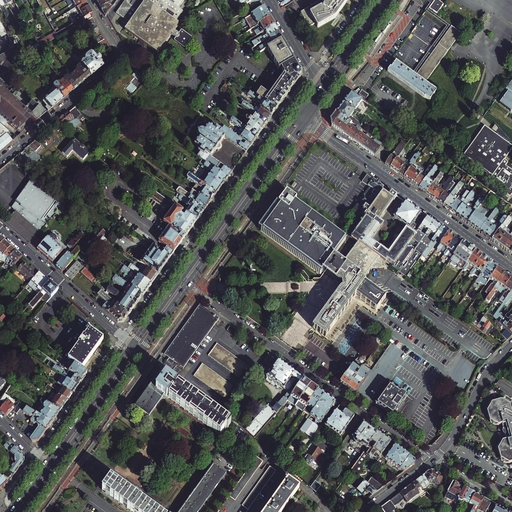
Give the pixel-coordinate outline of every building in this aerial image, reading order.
[(84,0),(79,0),(71,5),(69,6),(68,6),(71,10),(74,8),(76,7),(85,2),(84,0)] [(109,0),(107,0),(99,5),(101,9),(110,4),(111,3),(109,0)] [(126,0),(116,14),(130,23),(125,30),(157,53),(171,34),(176,38),(174,41),(184,49),(192,38),(181,30),(178,35),(174,31),(178,24),(175,22),(183,11),(179,8),(184,0),(126,0)] [(260,0),(233,0),(235,3),(238,3),(241,9),(247,6),(249,10),(262,2),(260,0)] [(322,0),(301,12),(309,27),(315,24),(317,28),(335,18),(348,0),(322,0)] [(429,0),(429,1),(433,3),(429,9),(436,14),(443,5),(436,0),(429,0)] [(452,25),(436,14),(429,9),(433,3),(429,1),(424,8),(450,26),(414,75),(415,76),(451,27),(452,25)] [(85,2),(76,7),(78,11),(87,6),(85,2)] [(112,8),(110,4),(101,9),(106,16),(112,8)] [(80,14),(89,9),(87,6),(78,11),(80,14)] [(254,28),(271,18),(265,8),(245,20),(251,30),(254,28)] [(82,18),(90,14),(91,13),(89,9),(80,14),(82,18)] [(58,37),(84,22),(92,17),(90,14),(82,18),(81,19),(77,21),(70,25),(63,29),(56,33),(57,37),(58,36),(58,37)] [(84,22),(86,26),(94,22),(92,17),(84,22)] [(260,34),(275,26),(271,18),(254,28),(256,31),(254,32),(257,36),(260,34)] [(94,22),(86,26),(89,31),(97,26),(94,22)] [(97,26),(89,31),(91,35),(99,31),(97,26)] [(254,47),(279,33),(275,26),(260,34),(262,38),(252,43),(254,47)] [(425,83),(461,33),(451,27),(415,76),(414,75),(396,62),(389,72),(430,101),(437,92),(425,83)] [(91,35),(94,39),(101,35),(99,31),(91,35)] [(40,47),(46,43),(56,37),(57,37),(56,33),(55,32),(37,42),(40,47)] [(283,40),(279,33),(254,47),(248,51),(255,56),(267,49),(283,40)] [(94,39),(96,44),(104,40),(101,35),(94,39)] [(96,44),(99,49),(107,45),(104,40),(96,44)] [(262,90),(257,97),(276,110),(290,91),(301,77),(301,71),(283,40),(267,49),(278,69),(280,68),(284,74),(284,77),(278,84),(270,96),(262,90)] [(0,76),(3,72),(0,70),(11,54),(14,56),(17,51),(11,41),(11,42),(11,44),(10,46),(10,47),(9,49),(8,50),(3,53),(1,54),(0,55),(0,76)] [(0,76),(6,80),(21,58),(17,51),(14,56),(11,54),(0,70),(3,72),(0,76)] [(88,52),(76,62),(80,66),(89,76),(101,66),(99,63),(101,61),(96,55),(94,57),(90,52),(88,52)] [(89,76),(80,66),(79,67),(77,66),(75,68),(75,70),(74,71),(75,71),(72,74),(80,84),(89,76)] [(145,82),(139,76),(141,73),(137,69),(131,75),(134,78),(125,88),(122,85),(116,91),(122,97),(125,94),(129,98),(133,94),(134,94),(141,87),(140,86),(145,82)] [(63,80),(62,81),(71,91),(80,84),(72,74),(68,77),(68,76),(67,77),(65,76),(63,78),(63,80)] [(71,91),(62,81),(62,80),(58,84),(57,83),(57,84),(55,84),(53,85),(53,87),(62,99),(71,91)] [(0,115),(3,118),(16,130),(18,127),(19,127),(26,119),(28,116),(29,117),(34,122),(44,114),(34,105),(13,87),(10,90),(14,93),(10,96),(24,108),(22,110),(3,93),(7,88),(0,81),(0,115)] [(511,81),(506,90),(508,92),(500,104),(511,112),(511,81)] [(39,101),(34,105),(44,114),(62,99),(53,87),(52,87),(48,91),(49,93),(42,99),(43,100),(41,101),(43,103),(41,105),(39,101)] [(359,94),(366,99),(368,95),(361,90),(359,94)] [(258,102),(255,106),(271,117),(276,110),(257,97),(250,92),(248,95),(258,102)] [(357,97),(351,93),(344,103),(355,111),(362,101),(359,98),(357,97)] [(244,107),(255,115),(267,123),(271,117),(255,106),(246,99),(241,105),(242,106),(243,105),(245,106),(244,107)] [(173,122),(185,106),(183,104),(183,105),(179,102),(174,110),(175,111),(169,120),(173,122)] [(349,118),(355,111),(344,103),(336,113),(351,124),(359,129),(360,130),(362,127),(361,125),(352,119),(351,119),(349,118)] [(201,117),(185,106),(173,122),(179,126),(173,134),(183,141),(189,133),(187,132),(192,125),(194,126),(201,117)] [(84,117),(83,116),(75,107),(72,110),(79,118),(80,119),(81,120),(84,117)] [(72,110),(55,124),(61,129),(62,130),(64,127),(65,127),(66,126),(73,134),(76,131),(75,130),(82,124),(79,120),(80,119),(79,118),(72,110)] [(251,146),(258,136),(246,127),(234,119),(233,119),(233,120),(231,119),(232,118),(225,113),(223,115),(230,120),(229,121),(239,128),(234,134),(251,146)] [(343,135),(351,124),(336,113),(331,120),(332,126),(343,135)] [(250,123),(246,127),(258,136),(267,123),(255,115),(252,119),(250,117),(249,117),(248,117),(247,117),(246,118),(246,119),(246,120),(247,121),(250,123)] [(0,137),(5,133),(6,134),(8,132),(0,124),(0,137)] [(351,140),(357,132),(359,129),(351,124),(343,135),(351,140)] [(225,137),(246,152),(251,146),(234,134),(224,126),(221,130),(216,127),(214,129),(208,125),(204,131),(203,131),(201,131),(199,132),(198,133),(197,135),(197,136),(198,137),(199,139),(194,145),(198,147),(200,149),(198,152),(200,153),(197,157),(202,161),(227,179),(232,172),(211,156),(215,151),(221,143),(220,143),(225,137)] [(478,136),(464,156),(492,177),(489,182),(510,197),(511,194),(511,171),(506,167),(509,163),(505,161),(511,151),(511,147),(510,146),(511,144),(499,130),(495,135),(485,128),(481,133),(479,132),(478,136)] [(358,133),(357,132),(351,140),(363,149),(369,141),(372,138),(361,130),(358,133)] [(0,150),(12,141),(8,136),(6,134),(5,133),(0,137),(0,150)] [(90,152),(75,140),(73,143),(72,142),(61,153),(67,157),(72,151),(83,160),(87,156),(87,155),(90,152)] [(373,143),(369,141),(363,149),(374,156),(382,145),(375,140),(373,143)] [(34,142),(28,147),(33,153),(39,148),(34,142)] [(403,150),(406,146),(401,142),(394,152),(399,155),(403,150)] [(382,145),(374,156),(377,159),(385,148),(382,145)] [(377,159),(380,161),(388,150),(385,148),(377,159)] [(149,158),(192,189),(210,203),(216,194),(198,181),(155,149),(149,158)] [(398,174),(408,161),(402,158),(406,153),(405,151),(403,150),(399,155),(390,168),(398,174)] [(399,155),(394,152),(385,165),(390,168),(399,155)] [(410,163),(408,161),(398,174),(404,178),(413,166),(419,157),(416,155),(410,163)] [(198,181),(216,194),(227,179),(202,161),(200,164),(204,167),(203,168),(205,170),(198,181)] [(413,185),(422,173),(413,166),(404,178),(413,185)] [(413,185),(419,189),(434,168),(432,166),(430,167),(425,173),(425,175),(422,173),(413,185)] [(426,194),(436,180),(433,178),(439,169),(435,167),(434,168),(419,189),(426,194)] [(439,182),(436,180),(426,194),(432,198),(444,181),(448,176),(445,174),(439,182)] [(442,228),(405,202),(394,218),(407,228),(388,254),(371,242),(383,224),(379,221),(382,218),(394,201),(397,196),(385,188),(381,194),(379,193),(383,187),(367,175),(364,179),(362,181),(363,181),(368,185),(370,187),(363,197),(350,214),(357,219),(346,234),(359,243),(345,262),(363,275),(373,261),(377,261),(379,258),(406,277),(419,260),(420,258),(442,228)] [(444,181),(432,198),(437,202),(454,180),(450,177),(446,183),(444,181)] [(11,208),(15,211),(36,230),(38,229),(41,231),(66,202),(33,178),(11,208)] [(437,202),(443,206),(453,192),(451,191),(457,182),(454,180),(437,202)] [(449,211),(459,197),(456,195),(464,184),(461,182),(453,192),(443,206),(449,211)] [(174,190),(181,195),(204,211),(210,203),(192,189),(188,194),(180,188),(177,188),(176,189),(175,188),(174,190)] [(160,220),(169,227),(185,238),(186,236),(194,225),(196,222),(181,211),(171,203),(152,190),(146,198),(160,208),(163,203),(169,207),(160,220)] [(462,198),(459,197),(449,211),(455,215),(470,194),(467,192),(462,198)] [(462,220),(472,205),(468,203),(469,202),(470,202),(474,196),(474,194),(472,192),(470,194),(455,215),(462,220)] [(360,280),(363,275),(345,262),(343,264),(333,257),(346,239),(329,227),(295,202),(296,200),(286,193),(278,204),(279,205),(277,208),(276,209),(270,217),(269,218),(261,231),(317,272),(318,271),(331,281),(332,282),(333,286),(333,290),(332,294),(307,328),(321,336),(350,294),(353,294),(374,309),(383,296),(360,280)] [(181,211),(196,222),(204,211),(181,195),(179,198),(179,200),(185,204),(185,205),(181,211)] [(468,224),(480,207),(484,201),(481,200),(480,200),(476,206),(476,207),(475,208),(472,205),(462,220),(468,224)] [(485,210),(480,207),(468,224),(480,233),(490,218),(487,216),(489,213),(489,211),(487,210),(485,210)] [(496,210),(490,218),(480,233),(486,237),(496,223),(492,220),(493,219),(494,219),(498,214),(498,212),(496,210)] [(15,211),(6,222),(30,243),(36,236),(41,231),(38,229),(36,230),(15,211)] [(496,223),(486,237),(492,241),(508,219),(505,217),(504,218),(500,223),(500,224),(499,225),(496,223)] [(509,218),(508,219),(492,241),(498,246),(509,230),(505,228),(506,227),(507,227),(511,221),(511,219),(509,218)] [(163,253),(170,258),(174,253),(185,238),(169,227),(159,242),(167,248),(163,253)] [(449,233),(442,228),(420,258),(419,260),(422,262),(425,258),(426,259),(435,246),(438,249),(449,233)] [(100,230),(99,231),(87,244),(97,253),(101,248),(97,244),(105,235),(100,230)] [(511,232),(509,230),(498,246),(504,250),(511,238),(511,232)] [(72,249),(85,236),(81,232),(73,241),(73,240),(68,245),(72,249)] [(449,233),(438,249),(436,251),(438,252),(440,252),(441,251),(445,254),(456,239),(449,233)] [(40,241),(36,236),(30,243),(52,264),(65,251),(65,249),(56,241),(57,240),(57,237),(54,235),(51,235),(43,244),(40,241)] [(448,256),(452,259),(463,244),(456,239),(445,254),(443,256),(445,257),(447,257),(448,256)] [(5,241),(0,246),(0,259),(1,260),(1,259),(6,263),(6,262),(16,251),(5,241)] [(463,244),(452,259),(449,262),(455,266),(457,266),(458,267),(461,269),(463,270),(475,252),(463,244)] [(158,275),(170,258),(163,253),(153,246),(141,263),(143,265),(158,275)] [(68,254),(56,267),(62,272),(65,268),(74,259),(82,250),(78,247),(70,255),(68,254)] [(87,247),(83,252),(90,259),(94,254),(87,247)] [(16,251),(6,262),(13,268),(22,257),(16,251)] [(475,252),(463,270),(465,271),(466,271),(467,270),(471,273),(482,257),(475,252)] [(490,263),(482,257),(471,273),(470,275),(472,276),(473,276),(474,275),(479,278),(490,263)] [(65,268),(68,271),(77,262),(74,259),(65,268)] [(78,262),(80,264),(83,267),(85,269),(87,266),(81,260),(78,262)] [(19,268),(33,280),(40,272),(32,265),(30,267),(24,262),(19,268)] [(68,278),(80,264),(78,262),(77,262),(68,271),(65,275),(68,278)] [(158,275),(143,265),(140,268),(133,263),(129,268),(135,273),(151,285),(158,275)] [(497,268),(490,263),(479,278),(476,282),(479,284),(480,283),(485,286),(490,279),(497,268)] [(83,267),(80,264),(68,278),(71,281),(83,267)] [(151,285),(135,273),(129,268),(124,265),(120,270),(125,273),(120,280),(127,284),(143,296),(151,285)] [(93,283),(97,279),(92,275),(93,274),(87,270),(90,267),(87,266),(85,269),(81,273),(93,283)] [(101,268),(95,276),(100,280),(106,272),(101,268)] [(486,299),(505,274),(497,268),(490,279),(494,282),(492,285),(491,285),(483,297),(486,299)] [(33,280),(26,287),(33,293),(35,291),(39,294),(50,282),(40,272),(33,280)] [(511,278),(505,274),(486,299),(486,300),(489,302),(495,294),(495,292),(496,290),(501,293),(502,292),(511,278)] [(136,306),(143,296),(127,284),(120,280),(117,278),(113,283),(123,290),(119,294),(136,306)] [(511,278),(502,292),(505,294),(499,302),(499,303),(497,305),(500,307),(511,290),(511,278)] [(59,290),(50,282),(39,294),(27,307),(31,311),(42,299),(47,303),(59,290)] [(116,297),(113,301),(121,308),(129,315),(136,306),(119,294),(110,287),(107,291),(116,297)] [(121,308),(113,301),(107,296),(100,290),(96,294),(107,303),(106,304),(105,304),(104,304),(103,305),(103,306),(103,307),(102,308),(118,322),(124,322),(129,315),(121,308)] [(511,308),(511,290),(500,307),(494,316),(500,323),(502,321),(505,317),(508,315),(511,308)] [(164,354),(168,357),(201,312),(204,315),(205,314),(212,319),(215,315),(200,305),(164,354)] [(180,366),(184,368),(217,322),(219,319),(215,315),(212,319),(205,314),(204,315),(201,312),(168,357),(169,358),(166,361),(175,368),(177,365),(180,367),(180,366)] [(484,317),(481,321),(486,325),(484,328),(479,324),(478,324),(476,328),(487,335),(493,327),(484,317)] [(472,320),(469,323),(476,328),(478,324),(472,320)] [(511,335),(511,327),(508,324),(506,325),(502,321),(500,323),(511,335)] [(89,330),(68,359),(70,361),(82,370),(104,340),(89,330)] [(248,365),(248,366),(217,344),(208,356),(239,378),(248,366),(248,365)] [(267,376),(278,361),(269,354),(261,365),(267,370),(265,372),(266,375),(267,376)] [(73,394),(58,384),(25,360),(18,373),(68,401),(73,394)] [(82,370),(70,361),(65,369),(82,381),(87,374),(82,370)] [(175,368),(166,361),(161,368),(163,369),(169,373),(168,375),(174,380),(175,378),(170,374),(175,368)] [(267,376),(278,385),(287,391),(289,391),(296,381),(300,384),(303,379),(278,361),(267,376)] [(348,388),(364,367),(356,361),(340,383),(348,388)] [(233,386),(203,364),(194,376),(224,398),(224,399),(234,386),(233,386)] [(77,387),(82,381),(65,369),(60,365),(58,367),(55,365),(52,369),(63,377),(77,387)] [(364,367),(348,388),(355,394),(371,372),(364,367)] [(230,423),(218,414),(178,385),(177,384),(173,381),(174,380),(168,375),(169,373),(163,369),(135,407),(149,417),(164,396),(167,397),(221,435),(230,423)] [(60,411),(68,401),(18,373),(13,381),(42,399),(60,411)] [(73,394),(77,387),(63,377),(58,384),(73,394)] [(182,379),(178,385),(218,414),(222,408),(182,379)] [(300,384),(292,395),(288,400),(287,401),(295,407),(311,385),(303,379),(300,384)] [(390,385),(376,404),(393,417),(408,396),(401,391),(400,392),(395,389),(397,386),(393,384),(391,386),(390,385)] [(303,413),(304,411),(319,390),(311,385),(295,407),(303,413)] [(319,390),(304,411),(308,414),(305,419),(307,420),(325,395),(319,390)] [(287,392),(283,397),(284,397),(288,400),(292,395),(287,392)] [(11,397),(5,393),(1,399),(0,401),(0,409),(11,397)] [(511,412),(509,405),(506,403),(510,395),(505,393),(504,394),(501,400),(492,403),(487,412),(489,421),(498,426),(502,424),(507,440),(503,441),(498,449),(500,459),(509,464),(511,462),(511,412)] [(332,407),(336,402),(325,395),(307,420),(300,430),(310,438),(318,427),(317,426),(319,423),(321,424),(326,416),(327,417),(329,414),(328,414),(333,407),(332,407)] [(16,413),(14,412),(13,410),(14,409),(13,408),(15,405),(14,404),(17,400),(11,397),(0,409),(10,419),(16,413)] [(263,402),(256,410),(259,413),(254,418),(255,419),(245,429),(254,438),(287,401),(288,400),(284,397),(283,397),(276,404),(272,400),(271,401),(271,403),(270,405),(269,404),(267,406),(263,402)] [(39,415),(52,423),(60,411),(42,399),(41,401),(42,402),(41,402),(45,405),(43,407),(44,408),(44,409),(44,410),(42,409),(39,415)] [(39,415),(27,407),(22,411),(30,417),(29,419),(31,420),(31,423),(30,425),(32,427),(33,427),(38,430),(31,440),(32,442),(38,441),(52,423),(39,415)] [(342,414),(336,410),(325,426),(340,436),(354,417),(354,416),(346,410),(345,411),(342,414)] [(362,444),(367,448),(377,433),(363,422),(359,428),(355,433),(355,434),(352,437),(355,439),(354,440),(354,442),(359,446),(361,445),(362,444)] [(385,459),(391,450),(387,447),(391,442),(377,433),(367,448),(350,471),(355,474),(355,476),(363,475),(362,466),(364,463),(368,462),(370,460),(372,461),(375,460),(375,461),(377,462),(378,462),(378,466),(379,467),(385,459)] [(24,455),(10,440),(4,445),(15,457),(14,456),(14,457),(13,457),(12,459),(12,461),(13,462),(14,462),(14,463),(15,463),(9,471),(9,473),(8,475),(6,473),(1,478),(8,483),(24,461),(24,455)] [(391,450),(385,459),(404,472),(415,464),(415,460),(395,445),(391,450)] [(313,459),(321,465),(326,457),(320,453),(321,451),(314,446),(310,451),(304,459),(307,461),(306,461),(307,462),(308,462),(310,464),(313,459)] [(326,457),(321,465),(325,468),(331,459),(321,451),(320,453),(326,457)] [(235,500),(263,461),(257,457),(229,496),(235,500)] [(155,511),(110,479),(102,490),(132,511),(198,511),(226,473),(214,465),(179,511),(155,511)] [(276,471),(270,466),(242,505),(248,509),(276,471)] [(432,498),(444,477),(433,471),(429,472),(416,482),(422,488),(432,498)] [(368,483),(377,492),(384,487),(371,478),(368,483)] [(281,511),(299,487),(288,479),(264,511),(281,511)] [(320,485),(315,481),(310,488),(315,492),(320,485)] [(377,492),(368,483),(368,484),(365,481),(360,486),(363,488),(364,488),(365,489),(365,490),(368,493),(369,492),(372,495),(377,492)] [(400,493),(404,499),(407,503),(420,494),(417,491),(422,488),(416,482),(400,493)] [(453,482),(445,497),(452,501),(455,496),(458,498),(457,498),(459,501),(461,502),(464,502),(464,501),(469,504),(470,503),(475,494),(453,482)] [(404,499),(400,493),(390,500),(395,506),(401,501),(404,499)] [(476,511),(484,499),(475,494),(470,503),(475,506),(471,511),(476,511)] [(486,511),(491,504),(484,499),(476,511),(486,511)] [(390,500),(381,507),(384,511),(391,511),(396,508),(395,506),(390,500)]
